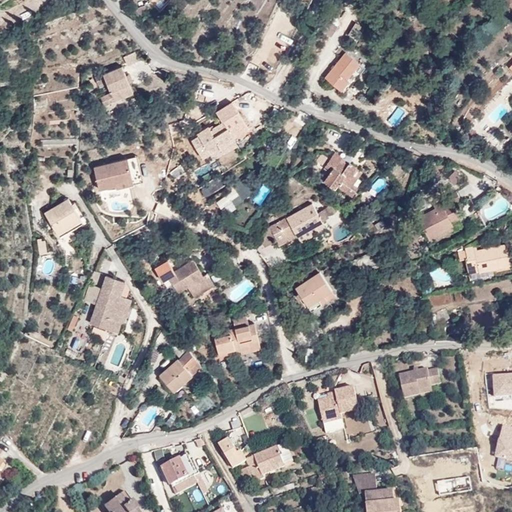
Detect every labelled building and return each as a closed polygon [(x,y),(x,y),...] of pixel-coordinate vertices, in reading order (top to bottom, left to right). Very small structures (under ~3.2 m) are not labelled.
[(511,7),(511,0),(503,0),(500,3),(505,12),(511,7)] [(365,51),(372,36),(362,32),(355,47),(365,51)] [(340,56),(344,52),(347,47),(342,43),(335,52),(340,56)] [(125,56),(128,65),(140,60),(136,51),(125,56)] [(343,79),(357,63),(344,52),(340,56),(322,77),(339,90),(346,82),(343,79)] [(260,67),(274,73),(279,59),(265,54),(260,67)] [(363,68),(357,63),(343,79),(346,82),(339,90),(342,93),(363,68)] [(123,66),(105,74),(108,80),(113,92),(103,96),(106,104),(134,92),(123,66)] [(105,73),(97,77),(99,83),(108,80),(105,74),(105,73)] [(250,129),(239,112),(211,130),(209,127),(199,133),(200,136),(193,140),(204,158),(212,153),(209,149),(218,143),(223,151),(237,142),(234,139),(250,129)] [(274,118),(268,128),(275,136),(284,128),(274,118)] [(293,146),(299,134),(293,131),(287,143),(293,146)] [(349,163),(348,163),(343,170),(337,164),(339,161),(332,156),(323,169),(330,174),(324,181),(334,189),(337,186),(350,196),(363,179),(358,175),(360,172),(349,163)] [(343,170),(348,163),(342,158),(339,161),(337,164),(343,170)] [(117,182),(134,178),(129,159),(96,166),(101,189),(118,185),(117,182)] [(461,178),(454,171),(447,179),(454,186),(461,178)] [(118,188),(145,182),(144,176),(134,178),(117,182),(118,185),(118,188)] [(262,205),(271,189),(263,184),(253,200),(262,205)] [(235,189),(215,200),(220,209),(240,197),(235,189)] [(439,202),(440,203),(442,207),(435,210),(418,219),(427,237),(451,224),(461,219),(453,205),(461,201),(456,192),(439,202)] [(77,218),(65,196),(42,210),(54,232),(77,218)] [(311,204),(269,227),(277,242),(280,246),(296,237),(299,242),(322,229),(319,224),(322,223),(311,204)] [(331,204),(319,212),(328,226),(341,218),(331,204)] [(383,219),(374,224),(379,234),(388,229),(383,219)] [(453,228),(451,224),(427,237),(429,241),(453,228)] [(277,242),(269,227),(257,235),(265,249),(277,242)] [(400,238),(404,247),(415,240),(410,232),(400,238)] [(509,256),(506,244),(474,251),(473,249),(464,250),(464,253),(457,254),(459,262),(465,261),(468,274),(478,272),(478,273),(511,266),(509,256)] [(203,276),(193,261),(168,276),(178,293),(187,287),(194,298),(213,286),(206,274),(203,276)] [(71,270),(69,285),(78,286),(80,271),(71,270)] [(318,300),(332,291),(320,272),(295,288),(299,294),(302,298),(311,312),(321,305),(318,300)] [(107,298),(114,278),(106,275),(99,296),(107,298)] [(124,282),(114,278),(107,298),(99,296),(89,323),(116,332),(120,322),(117,321),(126,297),(119,295),(124,282)] [(335,296),(332,291),(318,300),(321,305),(335,296)] [(130,299),(126,297),(117,321),(120,322),(122,323),(130,299)] [(232,320),(234,329),(248,326),(246,316),(232,320)] [(248,326),(234,329),(225,331),(225,336),(221,337),(214,339),(217,351),(224,350),(225,353),(234,351),(233,348),(238,346),(240,352),(248,350),(249,352),(261,350),(254,324),(248,326)] [(175,337),(162,329),(156,339),(168,347),(175,337)] [(203,366),(185,342),(175,350),(181,356),(161,373),(175,389),(203,366)] [(224,350),(217,351),(218,357),(240,352),(238,346),(233,348),(234,351),(225,353),(224,350)] [(401,373),(406,397),(424,394),(422,387),(433,384),(443,382),(440,367),(430,369),(430,367),(421,369),(416,370),(401,373)] [(422,387),(424,394),(435,392),(433,384),(422,387)] [(320,399),(325,423),(344,418),(342,412),(362,408),(356,385),(338,390),(339,396),(331,399),(330,397),(320,399)] [(239,452),(231,438),(220,444),(235,468),(248,460),(256,481),(266,477),(265,474),(287,465),(286,463),(295,460),(287,442),(248,459),(243,450),(239,452)] [(196,473),(187,456),(163,469),(171,486),(196,473)] [(397,502),(396,490),(379,491),(378,485),(372,485),(371,474),(355,475),(360,493),(367,492),(368,511),(404,511),(404,507),(403,507),(398,507),(397,502)] [(136,510),(130,501),(124,504),(117,494),(101,505),(105,511),(133,511),(136,510)]
